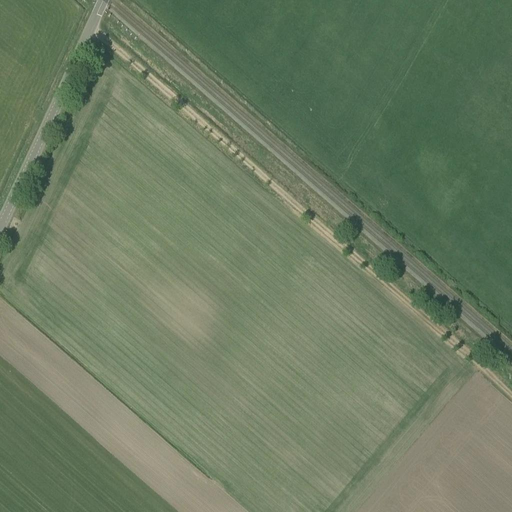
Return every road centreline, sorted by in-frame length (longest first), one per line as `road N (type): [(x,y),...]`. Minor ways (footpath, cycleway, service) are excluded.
road 1 (track): [(90,27),(511,393)]
road 2 (tertiary): [(0,225),(103,0)]
